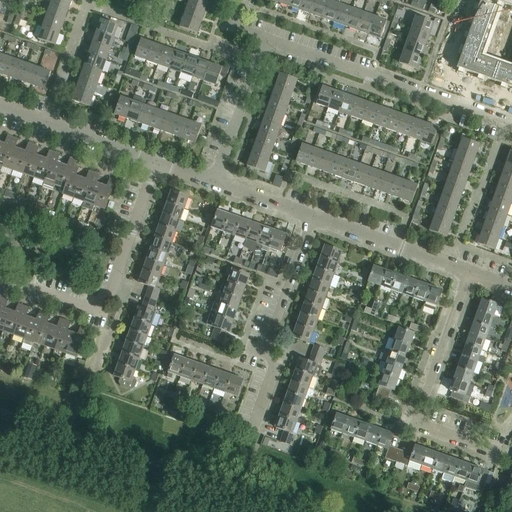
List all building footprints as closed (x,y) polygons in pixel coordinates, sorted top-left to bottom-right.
[(71,0),(52,0),(50,5),(68,11),(71,0)] [(209,0),(189,0),(188,5),(206,11),(209,0)] [(302,0),(290,0),(288,7),(299,11),(302,0)] [(316,0),(302,0),(299,11),(311,15),(316,0)] [(328,1),(324,0),(316,0),(311,15),(322,19),(328,1)] [(478,8),(457,69),(511,88),(511,0),(481,0),(479,6),(478,8)] [(340,5),(328,1),(322,19),(333,23),(340,5)] [(68,11),(50,5),(46,17),(64,23),(68,11)] [(206,11),(188,5),(184,16),(202,22),(206,11)] [(351,9),(340,5),(333,23),(345,27),(351,9)] [(363,13),(351,9),(345,27),(357,31),(363,13)] [(374,17),(363,13),(357,31),(368,35),(374,17)] [(202,22),(184,16),(180,28),(197,34),(202,22)] [(64,23),(46,17),(42,28),(60,34),(64,23)] [(387,22),(374,17),(368,35),(380,40),(387,22)] [(416,17),(412,29),(429,36),(434,23),(416,17)] [(118,40),(123,28),(101,20),(97,32),(114,38),(118,40)] [(60,34),(42,28),(38,40),(56,46),(60,34)] [(429,36),(412,29),(408,40),(425,47),(429,36)] [(97,32),(93,43),(110,50),(114,38),(97,32)] [(135,57),(147,62),(153,44),(141,40),(135,57)] [(425,47),(408,40),(403,52),(421,58),(425,47)] [(93,43),(88,55),(106,61),(110,50),(93,43)] [(164,48),(153,44),(147,62),(158,66),(164,48)] [(176,52),(164,48),(158,66),(170,70),(176,52)] [(187,56),(176,52),(170,70),(181,74),(187,56)] [(421,58),(403,52),(399,64),(417,70),(421,58)] [(88,55),(84,66),(102,73),(106,61),(88,55)] [(16,60),(4,56),(0,68),(0,74),(10,78),(16,60)] [(199,60),(187,56),(181,74),(193,78),(199,60)] [(27,64),(16,60),(10,78),(21,82),(27,64)] [(210,64),(199,60),(193,78),(204,82),(210,64)] [(39,69),(27,64),(21,82),(33,86),(39,69)] [(222,69),(210,64),(204,82),(216,86),(222,69)] [(84,66),(80,78),(98,84),(102,73),(84,66)] [(51,73),(39,69),(33,86),(44,90),(51,73)] [(280,74),(275,87),(293,93),(297,80),(280,74)] [(80,78),(76,89),(94,96),(98,84),(80,78)] [(316,105),(322,87),(319,86),(313,104),(316,105)] [(275,87),(271,98),(289,105),(293,93),(275,87)] [(316,105),(328,109),(334,91),(322,87),(316,105)] [(90,107),(94,96),(76,89),(72,101),(90,107)] [(346,95),(334,91),(328,109),(339,113),(346,95)] [(357,99),(346,95),(339,113),(350,117),(357,99)] [(114,115),(126,119),(132,102),(121,98),(114,115)] [(271,98),(267,109),(285,115),(289,105),(271,98)] [(369,104),(357,99),(350,117),(362,121),(369,104)] [(144,106),(132,102),(126,119),(138,123),(144,106)] [(380,108),(369,104),(362,121),(374,125),(380,108)] [(155,110),(144,106),(138,123),(149,128),(155,110)] [(392,112),(380,108),(374,125),(386,129),(392,112)] [(267,109),(263,121),(281,128),(285,115),(267,109)] [(167,114),(155,110),(149,128),(161,132),(167,114)] [(403,116),(392,112),(386,129),(397,133),(403,116)] [(178,118),(167,114),(161,132),(172,136),(178,118)] [(415,120),(403,116),(397,133),(409,138),(415,120)] [(190,122),(178,118),(172,136),(184,140),(190,122)] [(426,124),(415,120),(409,138),(420,142),(426,124)] [(263,121),(259,133),(277,139),(281,128),(263,121)] [(202,126),(190,122),(184,140),(196,144),(202,126)] [(438,128),(426,124),(420,142),(432,146),(438,128)] [(259,133),(255,145),(272,151),(277,139),(259,133)] [(13,139),(7,137),(4,146),(0,144),(0,165),(3,167),(13,139)] [(18,140),(13,139),(3,167),(13,170),(20,151),(15,149),(18,140)] [(462,139),(458,151),(475,157),(480,145),(462,139)] [(34,146),(28,144),(25,153),(20,151),(13,170),(24,174),(34,146)] [(255,145),(251,156),(268,162),(272,151),(255,145)] [(296,163),(307,167),(313,149),(302,145),(296,163)] [(39,148),(34,146),(24,174),(34,178),(41,159),(36,157),(39,148)] [(325,153),(313,149),(307,167),(319,171),(325,153)] [(54,153),(50,152),(49,151),(46,160),(41,159),(34,178),(44,182),(54,153)] [(475,157),(458,151),(454,163),(471,169),(475,157)] [(53,191),(55,185),(62,166),(57,164),(60,155),(54,153),(44,182),(42,187),(53,191)] [(336,157),(325,153),(319,171),(330,175),(336,157)] [(264,173),(268,162),(251,156),(247,167),(264,173)] [(348,161),(336,157),(330,175),(342,179),(348,161)] [(62,166),(55,185),(59,187),(58,190),(60,193),(63,195),(65,189),(73,166),(74,167),(76,161),(70,159),(67,168),(62,166)] [(359,165),(348,161),(342,179),(353,183),(359,165)] [(471,169),(454,163),(449,174),(467,181),(471,169)] [(511,166),(506,164),(502,176),(511,179),(511,166)] [(371,170),(359,165),(353,183),(365,187),(371,170)] [(65,189),(63,195),(74,198),(81,179),(76,177),(79,168),(74,167),(73,166),(65,189)] [(382,174),(371,170),(365,187),(376,191),(382,174)] [(94,174),(89,172),(86,181),(81,179),(74,198),(84,202),(94,174)] [(100,176),(94,174),(84,202),(95,206),(101,186),(96,185),(100,176)] [(394,178),(382,174),(376,191),(388,195),(394,178)] [(467,181),(449,174),(445,186),(463,192),(467,181)] [(511,179),(502,176),(498,187),(511,192),(511,179)] [(405,182),(394,178),(388,195),(399,199),(405,182)] [(115,181),(110,179),(106,188),(101,186),(95,206),(105,210),(115,181)] [(418,186),(405,182),(399,199),(412,204),(418,186)] [(463,192),(445,186),(441,197),(459,203),(463,192)] [(511,192),(498,187),(493,199),(511,205),(511,202),(511,192)] [(171,192),(167,203),(184,209),(188,198),(171,192)] [(459,203),(441,197),(437,209),(455,215),(459,203)] [(493,199),(489,210),(507,217),(511,205),(493,199)] [(167,203),(163,215),(180,221),(184,209),(167,203)] [(455,215),(437,209),(433,220),(451,226),(455,215)] [(489,210),(485,222),(503,228),(507,217),(489,210)] [(229,216),(217,211),(211,228),(223,233),(229,216)] [(163,215),(159,227),(176,233),(180,221),(163,215)] [(241,220),(229,216),(223,233),(234,237),(241,220)] [(252,224),(241,220),(234,237),(246,241),(252,224)] [(451,226),(433,220),(429,232),(447,238),(451,226)] [(503,228),(485,222),(481,233),(499,239),(503,228)] [(263,228),(252,224),(246,241),(244,246),(248,248),(247,249),(254,254),(255,252),(263,228)] [(159,227),(155,238),(172,244),(176,233),(159,227)] [(275,232),(263,228),(255,252),(260,252),(262,247),(269,249),(275,232)] [(286,236),(275,232),(269,249),(280,253),(286,236)] [(495,251),(499,239),(481,233),(477,244),(495,251)] [(155,238),(151,249),(168,255),(172,244),(155,238)] [(325,247),(320,259),(337,265),(342,253),(325,247)] [(151,249),(147,260),(164,266),(168,255),(151,249)] [(320,259),(316,270),(334,276),(337,265),(320,259)] [(147,260),(143,272),(160,278),(164,266),(147,260)] [(385,271),(374,267),(368,283),(379,287),(385,271)] [(232,270),(228,281),(245,288),(249,276),(232,270)] [(316,270),(312,281),(329,287),(334,276),(316,270)] [(396,275),(385,271),(379,287),(390,291),(396,275)] [(139,283),(149,287),(156,289),(160,278),(143,272),(139,283)] [(408,279),(396,275),(390,291),(402,295),(408,279)] [(419,283),(408,279),(402,295),(413,299),(419,283)] [(245,288),(228,281),(224,293),(241,299),(245,288)] [(312,281),(308,293),(325,299),(329,287),(312,281)] [(430,287),(419,283),(413,299),(425,303),(430,287)] [(156,289),(149,287),(147,292),(159,296),(161,291),(156,289)] [(442,291),(430,287),(425,303),(436,307),(442,291)] [(159,296),(147,292),(145,298),(157,302),(159,296)] [(241,299),(224,293),(220,304),(237,310),(241,299)] [(308,293),(304,304),(321,310),(325,299),(308,293)] [(482,300),(477,312),(493,318),(494,317),(499,319),(505,302),(492,297),(490,303),(482,300)] [(157,302),(145,298),(143,304),(154,308),(157,302)] [(8,301),(3,299),(0,307),(0,330),(3,331),(10,312),(5,310),(8,301)] [(237,310),(220,304),(215,302),(210,314),(216,316),(233,322),(237,310)] [(374,302),(371,310),(377,312),(378,312),(380,305),(374,302)] [(154,308),(143,304),(141,309),(153,313),(154,308)] [(304,304),(300,315),(317,321),(321,310),(304,304)] [(24,307),(18,305),(15,314),(10,312),(3,331),(14,335),(24,307)] [(29,309),(24,307),(14,335),(24,339),(31,320),(26,318),(29,309)] [(138,308),(134,320),(151,326),(155,314),(153,313),(141,309),(138,308)] [(44,314),(39,312),(36,321),(31,320),(24,339),(22,344),(33,347),(34,342),(44,314)] [(477,312),(473,324),(489,329),(493,318),(477,312)] [(50,316),(44,314),(34,342),(45,346),(52,327),(47,325),(50,316)] [(233,322),(216,316),(210,314),(206,325),(215,328),(226,332),(229,333),(233,322)] [(300,315),(296,327),(313,333),(317,321),(300,315)] [(65,322),(60,320),(57,329),(52,327),(45,346),(55,350),(65,322)] [(134,320),(130,331),(147,337),(151,326),(134,320)] [(70,324),(65,322),(55,350),(65,354),(72,334),(67,332),(70,324)] [(473,324),(469,334),(485,340),(489,329),(473,324)] [(86,329),(80,327),(77,336),(72,334),(65,354),(76,357),(86,329)] [(309,344),(313,333),(296,327),(292,338),(309,344)] [(226,332),(215,328),(213,334),(224,338),(226,332)] [(414,334),(398,329),(394,340),(410,346),(414,334)] [(130,331),(126,342),(143,348),(147,337),(130,331)] [(224,338),(213,334),(211,340),(222,344),(224,338)] [(469,334),(465,346),(481,352),(485,340),(469,334)] [(406,357),(410,346),(394,340),(389,338),(385,349),(390,351),(406,357)] [(126,342),(122,354),(139,360),(143,348),(126,342)] [(314,346),(312,352),(324,356),(326,350),(314,346)] [(465,346),(461,357),(477,362),(484,365),(486,359),(480,356),(481,352),(465,346)] [(406,357),(390,351),(386,363),(402,368),(406,357)] [(324,356),(312,352),(310,358),(322,362),(324,356)] [(122,354),(118,365),(135,371),(139,360),(122,354)] [(173,375),(180,377),(186,360),(174,356),(167,378),(171,380),(173,375)] [(461,357),(457,368),(473,374),(477,362),(461,357)] [(322,362),(310,358),(309,363),(316,365),(316,366),(320,367),(322,362)] [(197,364),(186,360),(180,377),(191,381),(197,364)] [(299,360),(295,371),(312,377),(316,366),(316,365),(309,363),(299,360)] [(402,368),(386,363),(382,374),(398,380),(402,368)] [(209,368),(197,364),(191,381),(203,386),(209,368)] [(118,365),(114,377),(120,379),(119,383),(121,387),(130,390),(134,388),(136,382),(134,378),(133,378),(135,371),(118,365)] [(220,372),(209,368),(203,386),(214,389),(220,372)] [(457,368),(453,379),(469,385),(473,374),(457,368)] [(295,371),(291,383),(308,389),(312,377),(295,371)] [(231,377),(220,372),(214,389),(225,394),(231,377)] [(398,380),(382,374),(378,386),(379,386),(391,390),(394,392),(398,380)] [(243,381),(231,377),(225,394),(237,398),(243,381)] [(469,398),(474,386),(469,385),(453,379),(449,391),(452,392),(464,396),(469,398)] [(291,383),(287,394),(304,400),(308,389),(291,383)] [(391,390),(379,386),(377,392),(389,396),(391,390)] [(389,396),(377,392),(375,398),(387,402),(389,396)] [(464,396),(452,392),(450,398),(462,402),(464,396)] [(287,394),(283,405),(300,412),(304,400),(287,394)] [(283,405),(279,417),(296,423),(300,412),(283,405)] [(331,430),(342,434),(348,418),(337,414),(331,430)] [(279,417),(275,428),(284,431),(292,434),(296,423),(279,417)] [(359,423),(348,418),(342,434),(354,438),(359,423)] [(371,427),(359,423),(354,438),(365,443),(371,427)] [(382,431),(371,427),(365,443),(376,446),(382,431)] [(292,434),(284,431),(282,437),(293,441),(296,435),(292,434)] [(394,435),(382,431),(376,446),(388,451),(389,447),(394,435)] [(293,441),(282,437),(280,443),(292,447),(293,441)] [(421,466),(427,450),(415,446),(412,455),(408,467),(420,471),(421,466)] [(395,449),(389,447),(388,451),(385,459),(390,461),(395,449)] [(400,451),(395,449),(390,461),(396,463),(400,451)] [(438,454),(427,450),(421,466),(432,470),(438,454)] [(402,465),(406,453),(400,451),(396,463),(402,465)] [(408,467),(412,455),(406,453),(402,465),(408,467)] [(449,458),(438,454),(432,470),(444,474),(449,458)] [(453,483),(455,478),(461,462),(449,458),(444,474),(442,479),(453,483)] [(472,467),(461,462),(455,478),(467,482),(472,467)] [(482,493),(489,473),(472,467),(467,482),(465,487),(482,493)]
